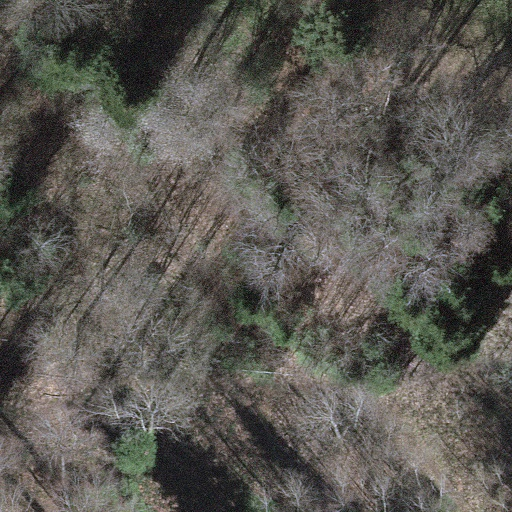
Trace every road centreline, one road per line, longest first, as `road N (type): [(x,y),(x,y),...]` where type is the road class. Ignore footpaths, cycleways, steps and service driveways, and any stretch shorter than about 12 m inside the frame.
road 1 (track): [(470,511),(146,190),(100,132),(60,52),(48,0)]
road 2 (track): [(213,511),(86,277),(64,218),(47,149),(60,52)]
